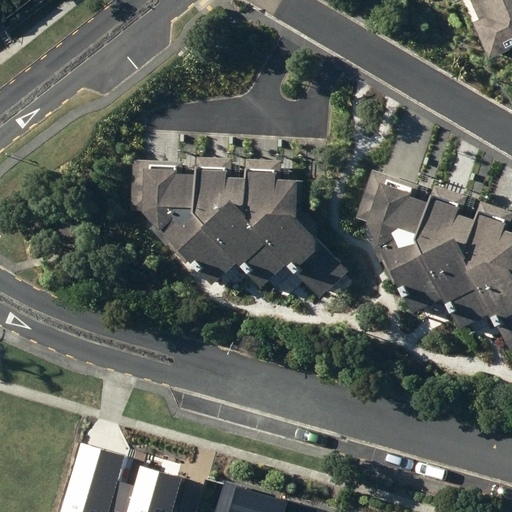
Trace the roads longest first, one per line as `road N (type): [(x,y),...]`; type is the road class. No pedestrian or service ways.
road 1 (residential): [(0,298),(511,449)]
road 2 (residential): [(279,0),(314,30),(511,137)]
road 3 (residential): [(0,117),(147,0)]
